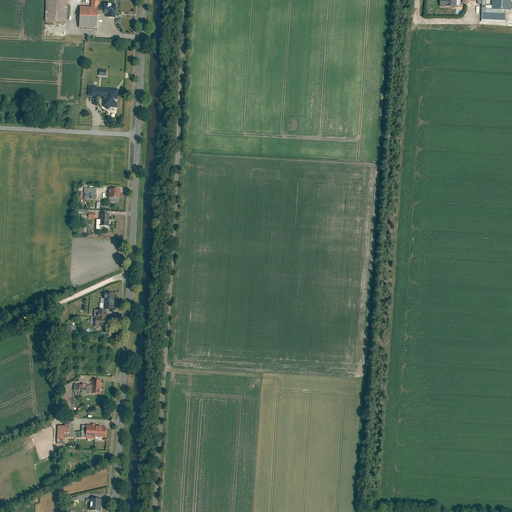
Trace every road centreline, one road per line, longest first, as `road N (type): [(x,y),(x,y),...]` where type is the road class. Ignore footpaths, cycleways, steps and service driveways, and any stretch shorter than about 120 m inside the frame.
road 1 (residential): [(152,511),(184,0)]
road 2 (tertiary): [(113,511),(137,134)]
road 3 (track): [(0,330),(130,272)]
road 4 (unclassified): [(0,126),(137,134)]
road 5 (tertiary): [(137,134),(144,0)]
